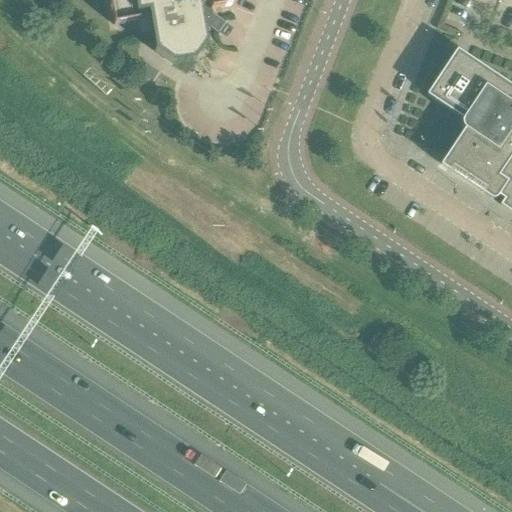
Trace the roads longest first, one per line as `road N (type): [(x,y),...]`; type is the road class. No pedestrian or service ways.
road 1 (motorway): [(394,511),(0,250)]
road 2 (unclassified): [(511,331),(293,178),(291,131),(340,0)]
road 3 (motorway): [(248,511),(0,345)]
road 4 (motorway): [(0,443),(104,511)]
